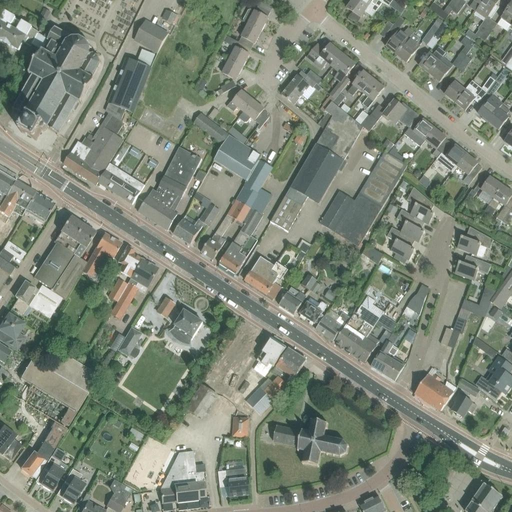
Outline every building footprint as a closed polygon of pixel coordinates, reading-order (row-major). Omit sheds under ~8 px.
[(357,24),(361,18),(365,13),(372,18),(376,13),(357,0),(353,0),(347,9),(353,13),(349,18),(357,24)] [(357,0),(376,13),(383,2),(379,0),(357,0)] [(405,0),(401,6),(406,10),(412,0),(405,0)] [(449,16),(452,11),(460,0),(452,0),(444,12),(449,16)] [(460,0),(452,11),(458,15),(467,2),(463,0),(460,0)] [(470,8),(476,12),(484,0),(474,0),(475,1),(470,8)] [(484,0),(476,12),(475,12),(485,20),(478,30),(479,30),(472,40),(476,43),(480,38),(484,33),(493,21),(491,20),(499,8),(496,5),(500,0),(484,0)] [(507,32),(510,29),(511,25),(511,3),(497,24),(497,25),(507,32)] [(248,25),(262,32),(268,19),(267,19),(270,13),(258,7),(255,12),(251,10),(248,11),(243,22),(248,25)] [(40,17),(47,21),(51,13),(44,9),(40,17)] [(162,19),(174,26),(178,17),(166,11),(162,19)] [(6,13),(0,23),(0,41),(12,48),(13,48),(19,51),(24,43),(31,47),(32,45),(44,51),(43,51),(42,52),(43,53),(39,59),(38,59),(34,64),(36,66),(31,73),(30,73),(31,74),(30,75),(31,75),(32,74),(34,76),(33,77),(32,77),(28,83),(29,84),(28,86),(27,86),(27,87),(28,88),(21,98),(21,97),(18,101),(13,110),(14,110),(13,112),(15,112),(12,116),(14,121),(18,124),(23,122),(23,121),(27,123),(21,133),(37,142),(42,131),(44,132),(46,131),(46,130),(59,137),(60,136),(61,137),(66,128),(68,125),(68,124),(67,124),(73,113),(74,114),(75,113),(74,112),(75,110),(77,111),(80,104),(79,104),(80,102),(82,103),(82,104),(83,104),(83,103),(84,104),(85,103),(84,102),(88,95),(89,96),(93,90),(91,89),(95,82),(96,83),(97,81),(96,81),(97,80),(95,80),(93,79),(98,69),(99,69),(100,68),(99,68),(101,64),(103,64),(103,63),(102,63),(100,59),(101,58),(100,57),(99,58),(95,55),(95,54),(94,54),(94,55),(91,55),(91,49),(92,48),(92,47),(91,48),(88,43),(89,42),(88,41),(87,42),(82,39),(82,37),(81,37),(81,39),(75,39),(74,37),(73,38),(56,28),(50,37),(46,35),(45,37),(39,34),(39,33),(32,29),(23,23),(22,24),(15,19),(16,19),(6,13)] [(394,25),(390,30),(396,36),(386,48),(397,56),(413,35),(414,33),(408,28),(403,34),(398,30),(404,22),(398,18),(394,25)] [(422,41),(427,45),(443,23),(444,22),(439,19),(422,41)] [(157,55),(169,34),(146,21),(134,41),(157,55)] [(384,38),(390,30),(394,25),(389,21),(379,35),(384,38)] [(432,49),(441,37),(440,36),(447,27),(443,23),(427,45),(432,49)] [(255,45),(262,32),(248,25),(239,43),(252,49),(254,44),(255,45)] [(485,42),(489,37),(484,33),(480,38),(485,42)] [(406,64),(417,51),(420,46),(416,43),(419,39),(413,35),(397,56),(406,64)] [(229,61),(243,68),(250,55),(249,55),(252,49),(239,43),(228,37),(225,43),(236,48),(229,61)] [(321,70),(327,63),(333,68),(343,55),(330,45),(326,51),(318,45),(307,58),(321,70)] [(511,47),(501,62),(507,66),(511,58),(511,47)] [(439,48),(433,56),(430,54),(420,67),(429,75),(440,62),(443,58),(443,57),(446,54),(439,48)] [(453,66),(457,69),(467,57),(461,53),(452,65),(443,58),(440,62),(429,75),(440,83),(453,66)] [(355,66),(343,55),(333,68),(341,74),(337,80),(341,83),(346,78),(355,66)] [(457,69),(463,73),(472,60),(467,57),(457,69)] [(109,114),(94,137),(93,139),(96,141),(90,150),(78,142),(64,165),(96,186),(97,186),(98,183),(105,170),(124,141),(117,136),(123,126),(122,122),(121,121),(125,111),(133,113),(151,69),(150,69),(129,60),(126,59),(109,103),(109,104),(105,112),(109,114)] [(223,74),(227,76),(236,81),(243,68),(229,61),(223,74)] [(358,90),(363,94),(374,81),(364,72),(348,93),(353,96),(358,90)] [(298,76),(291,85),(306,98),(308,99),(316,90),(319,92),(322,88),(308,77),(304,81),(298,76)] [(346,78),(341,83),(346,87),(350,82),(346,78)] [(488,92),(496,81),(490,78),(482,89),(473,82),(466,90),(455,104),(465,112),(480,93),(484,96),(488,92)] [(222,88),(223,89),(216,93),(218,97),(236,87),(234,81),(222,88)] [(368,109),(378,97),(384,89),(374,81),(363,94),(368,98),(362,105),(368,109)] [(496,81),(488,92),(492,96),(501,85),(496,81)] [(455,104),(466,90),(456,82),(445,96),(455,104)] [(295,106),(303,96),(306,98),(291,85),(282,96),(295,106)] [(334,90),(330,95),(331,96),(335,99),(340,94),(334,90)] [(238,107),(244,112),(253,101),(242,92),(233,103),(232,102),(228,107),(235,112),(238,107)] [(333,103),(337,107),(345,97),(340,93),(335,99),(333,103)] [(320,110),(324,113),(326,111),(333,103),(335,99),(331,96),(323,105),(323,106),(320,110)] [(502,105),(502,106),(503,104),(493,96),(489,102),(478,115),(489,123),(502,105)] [(251,118),(260,125),(257,129),(259,130),(270,118),(268,116),(269,115),(264,111),(265,110),(253,101),(244,112),(239,119),(244,123),(247,123),(251,118)] [(409,129),(419,117),(409,108),(406,111),(394,101),(388,109),(383,115),(395,125),(399,121),(409,129)] [(355,122),(337,107),(333,103),(326,111),(333,117),(325,131),(271,223),(288,233),(308,198),(319,205),(338,171),(341,173),(346,164),(343,162),(363,129),(360,126),(355,122)] [(510,112),(502,106),(502,105),(489,123),(499,131),(509,118),(506,116),(510,112)] [(320,126),(325,131),(333,117),(326,111),(324,113),(322,115),(326,118),(320,126)] [(363,112),(355,122),(360,126),(369,116),(363,112)] [(194,124),(221,145),(227,134),(201,114),(194,124)] [(360,126),(363,129),(364,128),(369,133),(379,120),(372,115),(370,117),(369,116),(360,126)] [(425,142),(435,130),(424,121),(423,122),(418,118),(419,117),(409,129),(425,142)] [(170,140),(176,131),(171,128),(165,136),(170,140)] [(229,132),(234,137),(238,132),(232,128),(229,132)] [(432,155),(438,159),(442,154),(450,143),(446,139),(435,130),(425,142),(436,150),(432,155)] [(227,134),(221,145),(223,146),(214,161),(248,182),(255,168),(262,156),(234,138),(229,135),(227,134)] [(395,146),(388,140),(383,146),(390,152),(395,146)] [(455,147),(450,143),(442,154),(438,159),(436,161),(453,173),(458,167),(467,155),(456,146),(455,147)] [(133,147),(129,153),(136,157),(139,151),(133,147)] [(369,147),(363,153),(370,159),(376,153),(369,147)] [(168,231),(173,223),(178,215),(170,210),(178,197),(182,199),(202,159),(190,153),(180,148),(177,155),(157,192),(154,190),(139,213),(168,231)] [(321,225),(358,247),(407,167),(384,153),(354,202),(340,193),(321,225)] [(478,164),(467,155),(458,167),(468,176),(463,182),(469,186),(474,180),(482,169),(478,165),(478,164)] [(234,220),(242,225),(263,185),(273,169),(260,161),(262,157),(262,156),(255,168),(248,182),(247,183),(228,217),(228,216),(212,241),(210,240),(202,253),(214,261),(222,248),(221,248),(225,242),(221,239),(234,220)] [(158,163),(152,159),(148,164),(155,169),(158,163)] [(351,172),(361,176),(366,165),(356,161),(351,172)] [(106,172),(98,183),(107,189),(119,169),(111,164),(106,172)] [(0,208),(16,182),(18,179),(18,178),(0,166),(0,208)] [(119,169),(107,189),(119,197),(132,178),(119,169)] [(225,257),(219,265),(236,276),(243,265),(242,265),(258,241),(251,237),(254,233),(264,217),(262,215),(273,197),(261,190),(273,169),(263,185),(242,225),(245,226),(225,257)] [(494,199),(502,186),(490,178),(490,179),(485,176),(477,187),(494,199),(485,212),(490,205),(494,199)] [(132,178),(119,197),(133,205),(140,193),(145,186),(132,178)] [(351,191),(354,186),(345,180),(341,184),(351,191)] [(2,223),(5,225),(12,212),(26,190),(27,189),(16,182),(0,208),(0,219),(3,222),(2,223)] [(404,182),(400,187),(405,191),(409,186),(404,182)] [(494,199),(490,205),(496,210),(501,203),(503,205),(505,206),(497,218),(503,222),(511,210),(511,209),(511,192),(502,186),(494,199)] [(416,205),(411,215),(411,216),(425,223),(425,224),(429,226),(432,219),(431,219),(433,214),(431,213),(434,206),(414,189),(407,201),(416,205)] [(12,212),(22,217),(36,194),(35,193),(35,194),(33,193),(32,194),(26,190),(12,212)] [(483,203),(487,197),(478,192),(475,197),(483,203)] [(36,194),(24,214),(28,216),(30,212),(38,216),(35,220),(43,225),(45,221),(46,221),(55,205),(36,194)] [(183,220),(174,235),(191,246),(203,227),(205,229),(207,225),(210,227),(220,211),(211,205),(201,221),(199,220),(197,222),(186,216),(183,220)] [(398,209),(391,205),(388,210),(395,214),(398,209)] [(511,209),(511,210),(503,222),(508,226),(511,219),(511,209)] [(419,244),(423,237),(421,236),(424,232),(421,230),(425,224),(425,223),(411,216),(411,215),(402,211),(397,220),(406,224),(401,233),(415,241),(419,244)] [(34,278),(44,285),(51,289),(50,291),(62,299),(65,301),(82,273),(87,264),(79,259),(96,234),(83,226),(71,217),(54,243),(56,245),(34,278)] [(1,232),(10,237),(14,231),(4,225),(5,225),(1,232)] [(409,262),(413,255),(411,254),(414,250),(411,248),(415,241),(401,233),(392,228),(387,237),(396,242),(391,252),(409,262)] [(494,241),(479,233),(470,228),(466,239),(463,238),(462,243),(460,242),(457,249),(477,257),(481,258),(484,257),(487,249),(490,250),(494,241)] [(105,255),(104,254),(105,253),(114,258),(122,244),(105,234),(100,243),(87,264),(82,273),(91,278),(105,255)] [(303,240),(297,250),(306,255),(312,246),(303,240)] [(8,242),(3,250),(12,256),(17,248),(8,242)] [(368,246),(363,255),(378,265),(384,256),(368,246)] [(130,278),(136,268),(141,259),(133,255),(135,252),(127,247),(118,263),(122,265),(119,271),(130,278)] [(3,250),(0,253),(0,259),(9,265),(14,257),(12,256),(3,250)] [(296,260),(301,263),(306,255),(300,252),(296,260)] [(344,253),(340,259),(350,266),(354,260),(344,253)] [(492,266),(476,260),(467,256),(464,264),(461,263),(459,268),(458,268),(455,274),(475,282),(479,272),(488,275),(492,266)] [(15,269),(9,265),(0,259),(0,270),(10,277),(15,269)] [(159,270),(141,259),(136,268),(130,278),(131,278),(128,284),(136,288),(138,283),(148,288),(159,270)] [(274,300),(280,292),(282,289),(275,284),(278,280),(281,282),(283,278),(281,277),(283,274),(285,275),(288,271),(277,263),(274,268),(261,259),(246,282),(267,296),(274,300)] [(511,273),(509,277),(502,287),(509,291),(511,286),(511,273)] [(308,276),(302,286),(309,291),(310,291),(316,281),(308,276)] [(108,297),(117,302),(127,284),(118,280),(108,297)] [(22,315),(28,306),(29,306),(50,319),(62,299),(50,291),(42,286),(39,291),(25,282),(15,298),(19,300),(12,310),(23,317),(23,316),(22,315)] [(315,294),(321,286),(316,283),(311,291),(315,294)] [(127,285),(127,284),(117,302),(118,302),(110,315),(120,320),(138,289),(136,288),(128,284),(127,285)] [(502,287),(491,303),(498,307),(509,291),(502,287)] [(330,290),(325,297),(332,302),(337,295),(330,290)] [(94,299),(96,300),(100,303),(104,297),(98,293),(94,299)] [(280,305),(279,306),(294,316),(300,308),(303,304),(302,304),(306,298),(307,297),(304,295),(300,293),(300,294),(296,299),(288,294),(285,298),(280,305)] [(410,302),(408,308),(416,313),(420,316),(425,300),(417,296),(415,297),(410,302)] [(354,315),(335,343),(355,357),(366,340),(370,335),(375,326),(380,318),(382,315),(384,313),(373,305),(376,302),(368,297),(356,314),(355,313),(354,315)] [(311,298),(310,299),(305,306),(300,315),(315,325),(321,317),(328,306),(322,302),(320,305),(311,298)] [(175,305),(167,300),(158,313),(166,318),(175,305)] [(465,301),(461,309),(471,313),(485,318),(488,310),(479,306),(465,301)] [(503,314),(500,312),(495,308),(489,316),(497,321),(503,314)] [(447,347),(450,348),(455,349),(460,334),(463,335),(467,322),(471,313),(461,309),(453,331),(447,347)] [(191,346),(191,343),(198,332),(203,323),(185,312),(180,320),(175,327),(174,329),(169,332),(171,334),(173,337),(176,340),(179,342),(183,344),(187,345),(191,346)] [(58,319),(65,323),(69,317),(61,313),(58,319)] [(17,351),(25,338),(19,334),(25,325),(9,315),(8,317),(6,316),(2,322),(4,323),(0,328),(0,331),(8,337),(4,343),(17,351)] [(339,334),(349,319),(344,315),(343,315),(337,323),(326,316),(322,322),(316,330),(333,342),(339,334)] [(380,318),(375,326),(380,330),(382,327),(392,334),(398,325),(382,315),(380,318)] [(245,323),(204,386),(218,395),(240,407),(238,412),(249,417),(254,410),(245,402),(245,401),(234,393),(257,361),(267,368),(268,368),(258,361),(272,340),(272,339),(271,340),(270,340),(268,339),(269,337),(263,334),(262,335),(260,334),(261,333),(259,332),(258,333),(249,327),(249,326),(248,325),(247,325),(246,325),(246,324),(245,323)] [(131,328),(117,352),(128,358),(142,335),(131,328)] [(447,347),(453,331),(447,329),(441,344),(447,347)] [(411,331),(408,334),(416,339),(417,335),(411,331)] [(388,340),(391,335),(387,332),(383,337),(388,340)] [(111,351),(118,337),(112,334),(104,347),(111,351)] [(394,357),(399,350),(391,345),(396,337),(393,334),(372,368),(383,375),(394,358),(394,357)] [(511,353),(506,349),(501,356),(511,363),(511,334),(510,337),(511,338),(511,353)] [(365,364),(377,347),(380,342),(370,335),(366,340),(355,357),(365,364)] [(160,346),(166,351),(171,345),(164,340),(160,346)] [(282,357),(287,349),(283,346),(272,340),(258,361),(268,368),(271,363),(275,366),(277,364),(282,357)] [(0,361),(4,364),(12,353),(0,344),(0,361)] [(490,349),(486,354),(494,359),(498,354),(490,349)] [(306,361),(289,350),(283,358),(270,373),(278,378),(273,383),(269,379),(247,402),(255,410),(260,416),(288,387),(295,380),(306,361)] [(68,427),(99,376),(88,370),(78,364),(70,359),(62,354),(52,372),(32,361),(21,379),(69,408),(61,422),(68,427)] [(394,358),(383,375),(395,383),(405,368),(404,368),(406,365),(394,358)] [(482,377),(476,386),(496,400),(502,392),(506,395),(511,386),(509,384),(511,379),(511,378),(508,376),(511,369),(511,366),(505,362),(499,358),(492,368),(489,373),(491,374),(486,380),(482,377)] [(101,371),(91,365),(88,370),(99,376),(101,371)] [(0,386),(9,374),(0,368),(0,386)] [(428,376),(415,395),(431,406),(438,395),(440,397),(446,389),(438,383),(440,380),(434,376),(432,379),(428,376)] [(464,419),(469,410),(473,404),(466,399),(469,394),(476,399),(480,392),(462,381),(458,387),(462,390),(454,403),(457,404),(452,412),(464,419)] [(204,386),(188,410),(202,420),(218,395),(204,386)] [(431,406),(441,413),(454,394),(446,389),(440,397),(438,395),(431,406)] [(2,412),(12,419),(19,408),(8,402),(2,412)] [(115,420),(112,425),(118,429),(121,424),(115,420)] [(234,437),(247,438),(248,421),(235,420),(234,437)] [(278,427),(274,442),(299,448),(298,452),(299,452),(300,451),(305,452),(306,452),(304,463),(302,464),(303,465),(304,464),(317,466),(318,468),(319,467),(318,466),(321,453),(340,457),(340,458),(341,458),(341,456),(346,454),(347,455),(348,454),(346,453),(347,448),(349,447),(349,446),(347,447),(344,442),(345,441),(344,441),(343,442),(324,438),(326,429),(328,430),(328,429),(326,428),(327,425),(328,424),(328,423),(326,424),(313,421),(312,420),(311,420),(312,422),(310,431),(309,433),(304,432),(304,430),(303,430),(302,432),(278,427)] [(47,462),(63,436),(64,437),(68,431),(63,428),(54,423),(51,428),(52,429),(37,455),(34,453),(22,469),(31,477),(32,477),(36,480),(47,462)] [(22,446),(15,441),(18,436),(4,426),(2,428),(0,426),(0,454),(2,457),(3,455),(11,461),(22,446)] [(510,431),(505,428),(501,434),(506,437),(510,431)] [(49,473),(42,485),(44,486),(43,487),(50,491),(51,490),(53,491),(64,473),(68,467),(61,463),(66,455),(57,449),(52,457),(44,470),(49,473)] [(161,490),(161,494),(162,504),(177,503),(177,504),(199,501),(198,498),(206,497),(205,488),(203,472),(196,473),(194,452),(179,454),(175,462),(161,490)] [(226,471),(218,472),(220,488),(228,487),(229,498),(230,498),(230,497),(241,496),(242,496),(249,495),(246,478),(245,469),(226,471)] [(70,486),(63,498),(65,499),(64,500),(71,504),(72,503),(74,504),(85,486),(78,482),(82,476),(73,470),(65,482),(70,486)] [(113,510),(124,491),(126,487),(114,480),(110,487),(114,494),(106,506),(113,510)] [(476,499),(466,511),(493,511),(503,498),(494,491),(496,489),(489,484),(487,487),(486,486),(482,491),(479,489),(474,497),(476,499)] [(116,511),(120,511),(127,502),(131,495),(124,491),(113,510),(116,511)] [(386,511),(379,496),(369,501),(374,511),(386,511)] [(374,511),(369,501),(360,506),(362,511),(374,511)] [(105,511),(106,511),(88,502),(82,511),(105,511)]
